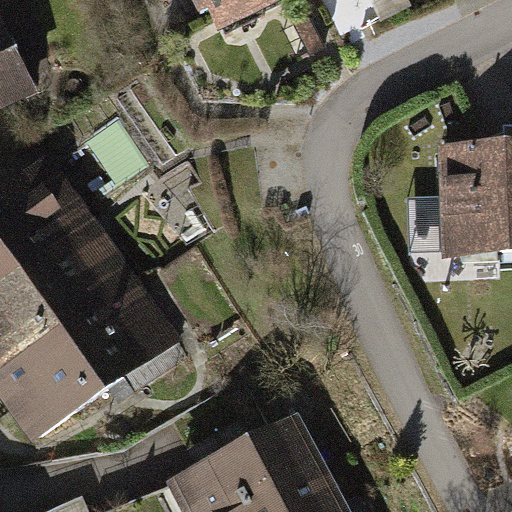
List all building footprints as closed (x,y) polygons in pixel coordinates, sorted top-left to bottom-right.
[(182,0),(207,52),(318,0),(182,0)] [(0,53),(0,143),(41,117),(0,53)] [(511,154),(434,156),(436,271),(511,266),(511,154)] [(0,302),(87,230),(41,175),(0,208),(0,302)] [(0,396),(134,286),(87,230),(0,302),(0,396)] [(0,397),(46,453),(180,342),(134,286),(0,396),(0,397)] [(335,511),(295,437),(169,505),(173,511),(335,511)]
